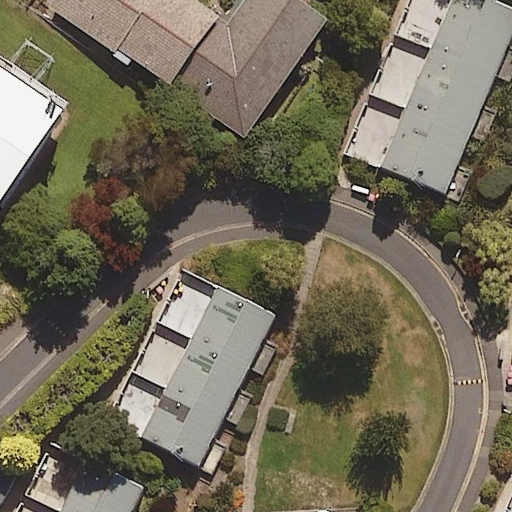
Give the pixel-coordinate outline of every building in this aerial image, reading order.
[(254,0),(231,35),(181,0),(48,0),(43,8),(248,150),(329,33),(280,0),(254,0)] [(367,95),(410,113),(384,174),(448,201),(511,49),(511,18),(468,0),(457,0),(434,54),(392,36),(367,95)] [(0,229),(3,232),(71,142),(0,89),(0,229)] [(278,329),(220,299),(144,445),(201,475),(278,329)] [(146,511),(151,503),(91,472),(70,511),(146,511)]
